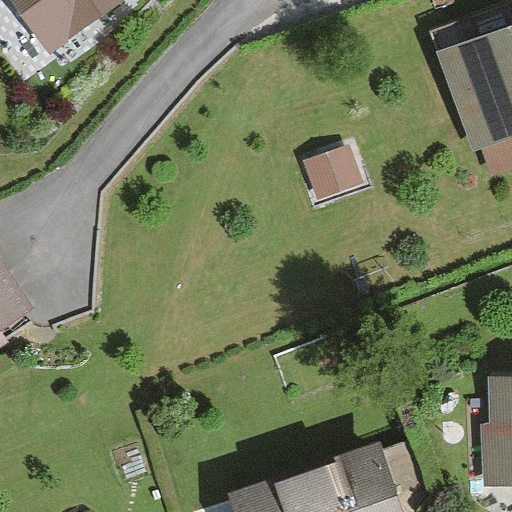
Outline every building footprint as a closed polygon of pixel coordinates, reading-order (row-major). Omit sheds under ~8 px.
[(25,0),(50,36),(102,0),(25,0)] [(511,0),(496,0),(445,18),(455,48),(511,28),(511,0)] [(511,28),(455,48),(483,129),(511,118),(511,28)] [(511,118),(483,129),(495,164),(511,158),(511,118)] [(310,159),(318,182),(354,169),(346,147),(310,159)] [(0,305),(16,295),(0,271),(0,305)] [(509,426),(511,474),(511,473),(511,378),(497,379),(500,426),(509,426)] [(509,426),(500,426),(487,426),(489,475),(511,474),(509,426)] [(394,511),(390,499),(436,484),(419,437),(241,495),(246,511),(394,511)]
